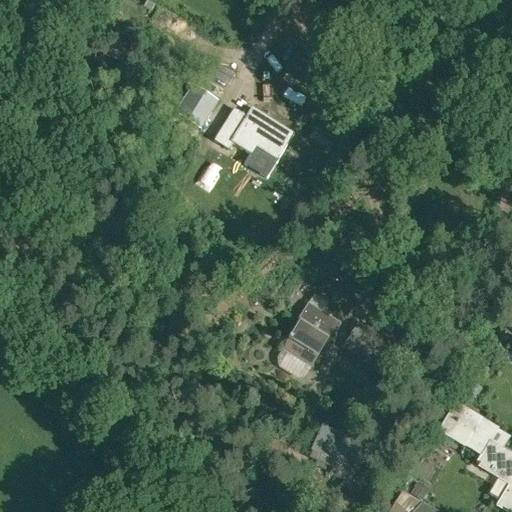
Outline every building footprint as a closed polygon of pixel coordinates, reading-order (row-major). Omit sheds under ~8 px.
[(82,27),(78,34),(88,39),(91,32),(82,27)] [(126,48),(96,35),(90,51),(120,64),(126,48)] [(21,57),(17,68),(27,72),(31,61),(21,57)] [(234,76),(217,65),(211,76),(228,86),(234,76)] [(200,131),(217,103),(193,87),(175,115),(200,131)] [(257,147),(277,160),(293,135),(252,109),(247,117),(234,109),(214,141),(229,150),(233,144),(252,156),(257,147)] [(331,273),(345,281),(353,265),(339,257),(331,273)] [(282,349),(277,356),(279,367),(296,378),(307,375),(311,367),(318,357),(317,357),(327,341),(329,342),(340,324),(309,304),(297,323),(299,325),(290,340),(286,337),(279,348),(282,349)] [(342,348),(380,373),(398,345),(359,321),(342,348)] [(461,396),(473,404),(482,389),(470,381),(461,396)] [(494,506),(504,511),(511,511),(511,457),(490,444),(499,429),(456,403),(439,431),(478,455),(472,464),(507,485),(494,506)] [(323,430),(314,452),(357,472),(367,450),(323,430)] [(411,492),(422,499),(428,490),(416,483),(411,492)]
